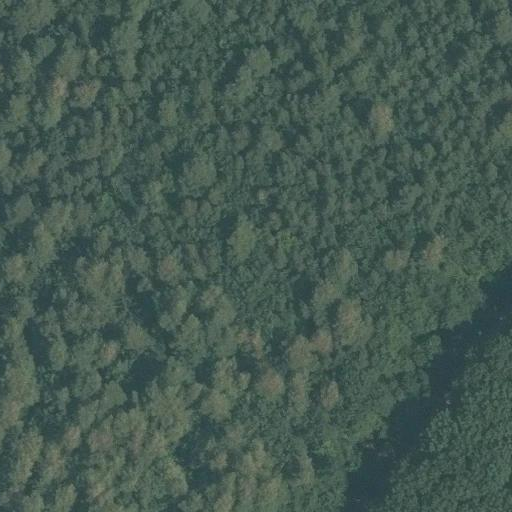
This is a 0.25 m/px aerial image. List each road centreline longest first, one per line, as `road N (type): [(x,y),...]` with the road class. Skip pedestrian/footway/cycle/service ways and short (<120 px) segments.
road 1 (track): [(365,511),(0,273)]
road 2 (track): [(374,511),(511,308)]
